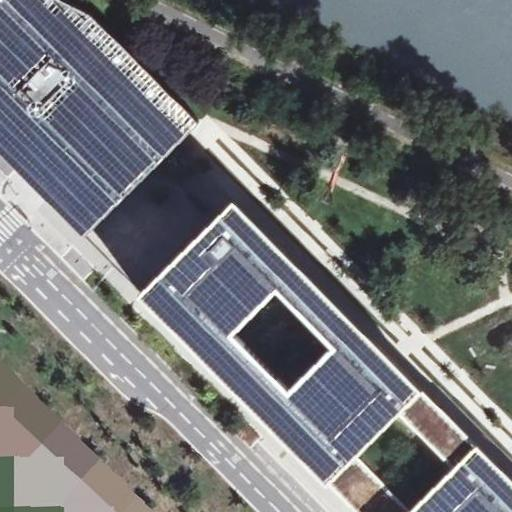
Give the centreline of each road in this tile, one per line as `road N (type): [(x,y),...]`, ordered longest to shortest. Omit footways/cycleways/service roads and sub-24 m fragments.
road 1 (secondary): [(276,511),(0,244)]
road 2 (secondary): [(0,396),(116,511)]
